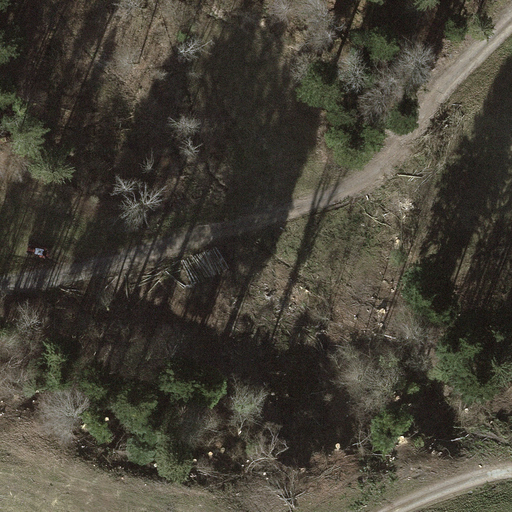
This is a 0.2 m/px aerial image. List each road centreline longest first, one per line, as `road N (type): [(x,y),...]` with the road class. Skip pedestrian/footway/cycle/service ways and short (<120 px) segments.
road 1 (track): [(0,287),(335,192),(379,169),(481,39),(511,13)]
road 2 (track): [(390,511),(473,471),(511,469)]
